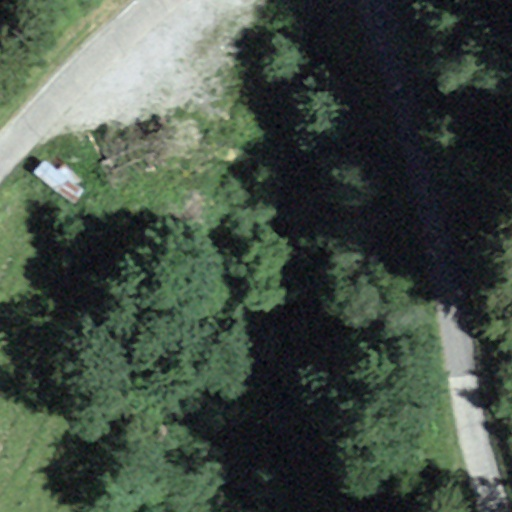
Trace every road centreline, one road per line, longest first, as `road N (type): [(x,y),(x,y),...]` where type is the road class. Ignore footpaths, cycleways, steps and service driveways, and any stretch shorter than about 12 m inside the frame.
road 1 (track): [(496,511),(428,162),(379,0)]
road 2 (track): [(162,0),(0,155)]
